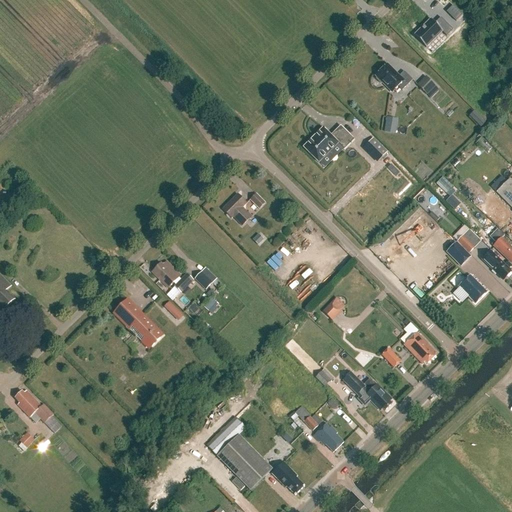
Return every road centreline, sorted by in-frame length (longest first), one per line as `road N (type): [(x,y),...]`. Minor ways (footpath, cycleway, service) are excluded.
road 1 (residential): [(0,377),(14,376),(235,157)]
road 2 (unclassified): [(455,355),(247,146)]
road 3 (unclassified): [(235,157),(80,0)]
road 4 (residential): [(247,146),(395,0)]
road 5 (track): [(376,511),(511,370)]
road 6 (tertiary): [(339,475),(455,355)]
